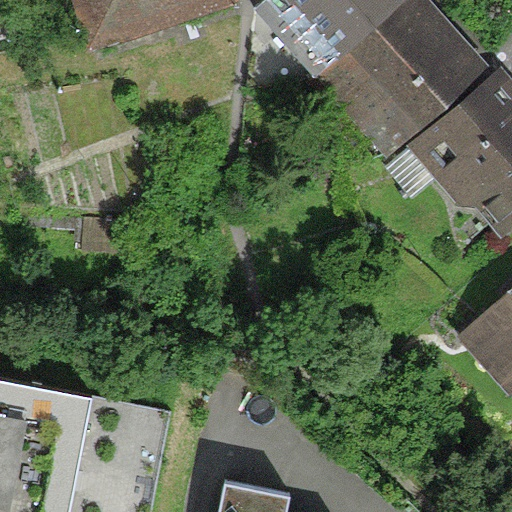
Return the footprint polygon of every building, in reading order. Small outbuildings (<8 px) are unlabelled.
[(238,6),(235,0),(72,0),(90,53),(238,6)] [(413,0),(266,0),(270,5),(256,17),(266,29),(316,87),(321,83),(416,3),(413,0)] [(450,27),(426,0),(413,0),(416,3),(321,83),(387,164),(407,150),(493,77),(450,27)] [(511,84),(501,71),(493,77),(407,150),(464,213),(471,207),(506,247),(511,241),(511,84)] [(511,295),(457,344),(511,405),(511,403),(511,295)] [(92,406),(0,389),(0,511),(71,511),(78,475),(92,406)] [(97,511),(163,511),(175,405),(112,398),(107,446),(104,446),(97,511)] [(289,511),(290,510),(228,496),(224,511),(289,511)]
